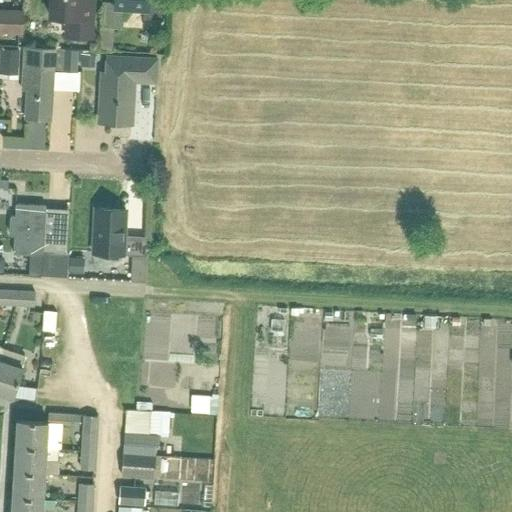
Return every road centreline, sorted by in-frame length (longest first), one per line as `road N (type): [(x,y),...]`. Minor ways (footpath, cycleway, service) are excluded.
road 1 (residential): [(141,289),(0,281)]
road 2 (residential): [(133,163),(0,159)]
